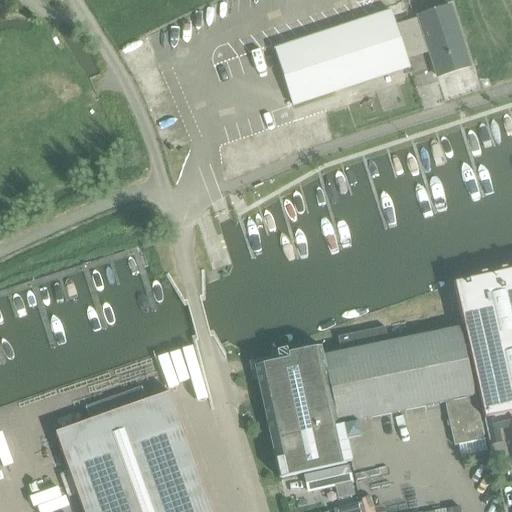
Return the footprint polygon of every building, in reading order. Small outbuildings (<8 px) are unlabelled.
[(416,19),(396,26),(397,29),(407,60),(428,54),(436,78),(471,67),(451,6),(415,17),(416,19)] [(392,14),(275,52),(293,108),(410,70),(408,62),(407,60),(397,29),(396,26),(392,14)] [(511,271),(454,284),(455,288),(485,420),(507,415),(511,420),(511,271)] [(288,362),(255,369),(256,372),(279,480),(304,475),(345,466),(345,464),(351,462),(346,440),(360,437),(357,423),(444,405),(454,448),(457,448),(459,459),(486,453),(460,328),(387,344),(384,328),(337,338),(341,354),(322,358),(321,349),(287,356),(288,362)] [(210,511),(169,395),(56,436),(82,511),(210,511)] [(345,466),(304,475),(308,493),(336,487),(338,499),(353,496),(351,483),(352,483),(348,466),(345,466)]
